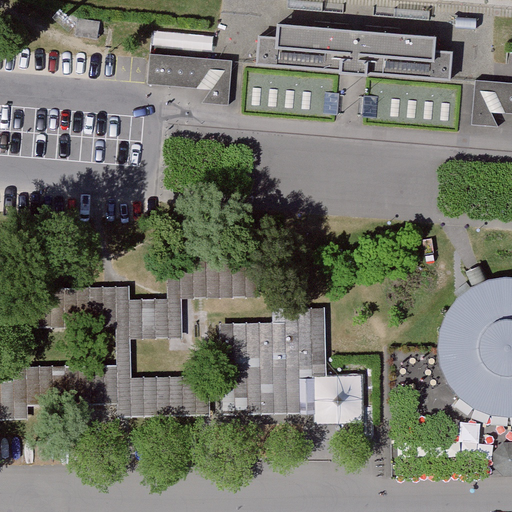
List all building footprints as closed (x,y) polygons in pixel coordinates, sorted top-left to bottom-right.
[(260,67),(247,66),(243,114),(462,131),(466,84),(454,83),(456,55),(439,54),(440,40),(280,28),(279,40),(262,39),(260,67)] [(235,65),(155,59),(152,89),(208,93),(207,106),(231,108),(235,65)] [(511,83),(478,81),(474,129),(500,131),(502,117),(511,117),(511,83)] [(264,262),(171,264),(172,301),(172,303),(134,304),(134,297),(133,290),(125,290),(42,292),(43,333),(119,331),(120,369),(16,371),(17,386),(0,386),(0,421),(35,421),(34,410),(122,408),(122,423),(125,423),(214,421),(213,380),(199,381),(135,382),(135,344),(171,343),(187,342),(186,307),(186,303),(197,303),(265,302),(264,262)] [(511,281),(508,281),(490,284),(483,268),(475,271),(468,274),(474,291),(459,301),(448,316),(441,334),(438,354),(441,371),(449,388),(461,404),(475,415),(493,422),(511,423),(511,422),(511,281)] [(287,309),(287,325),(220,325),(220,347),(220,416),(307,416),(307,378),(333,378),(333,355),(333,308),(307,309),(287,309)]
